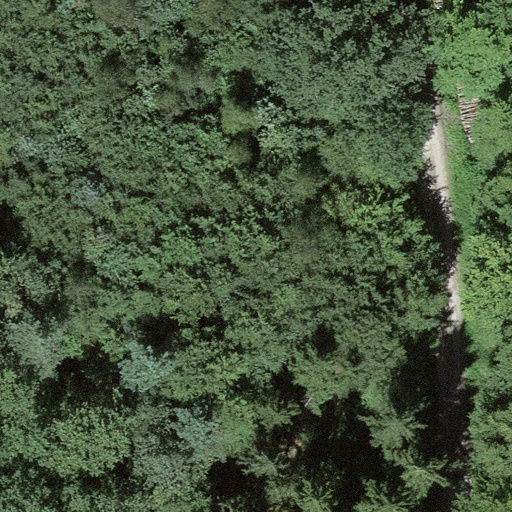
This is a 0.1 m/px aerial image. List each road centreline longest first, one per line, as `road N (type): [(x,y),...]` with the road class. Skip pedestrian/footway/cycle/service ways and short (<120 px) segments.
road 1 (track): [(451,511),(424,191),(395,0)]
road 2 (track): [(0,121),(84,0)]
